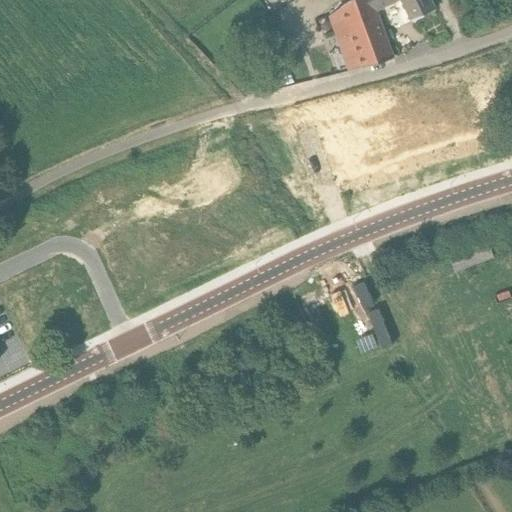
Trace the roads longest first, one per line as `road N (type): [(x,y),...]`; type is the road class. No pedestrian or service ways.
road 1 (tertiary): [(0,407),(339,243),(511,182)]
road 2 (residential): [(0,206),(194,121),(447,56),(511,31)]
